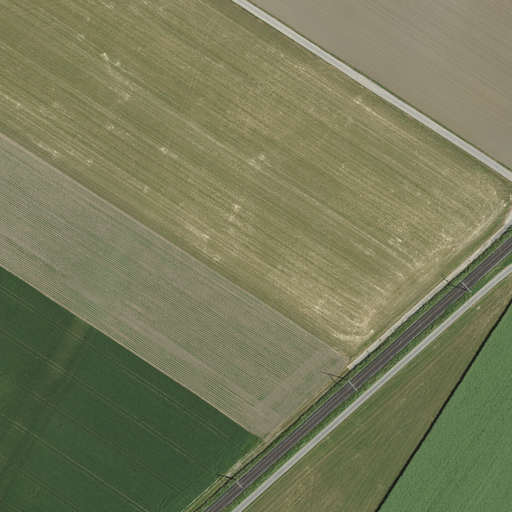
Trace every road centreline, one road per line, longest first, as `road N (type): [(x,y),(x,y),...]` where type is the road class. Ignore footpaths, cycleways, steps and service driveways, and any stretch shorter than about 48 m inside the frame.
road 1 (track): [(511,266),(236,511)]
road 2 (track): [(511,177),(238,0)]
road 3 (track): [(349,368),(511,216)]
